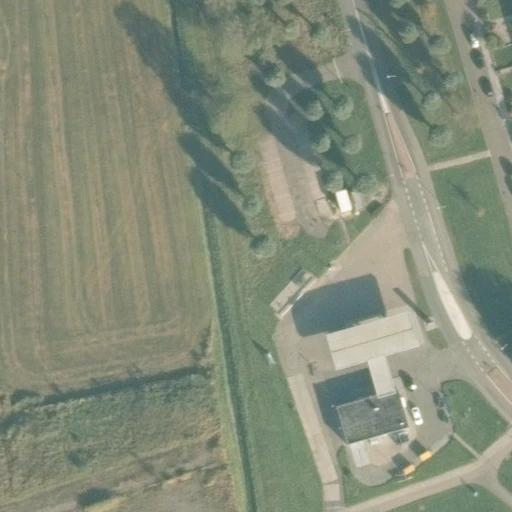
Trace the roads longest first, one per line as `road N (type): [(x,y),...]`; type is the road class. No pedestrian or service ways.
road 1 (tertiary): [(348,0),(436,308),(462,356),(511,414)]
road 2 (tertiary): [(511,371),(464,306),(354,0)]
road 3 (residential): [(511,207),(453,0)]
